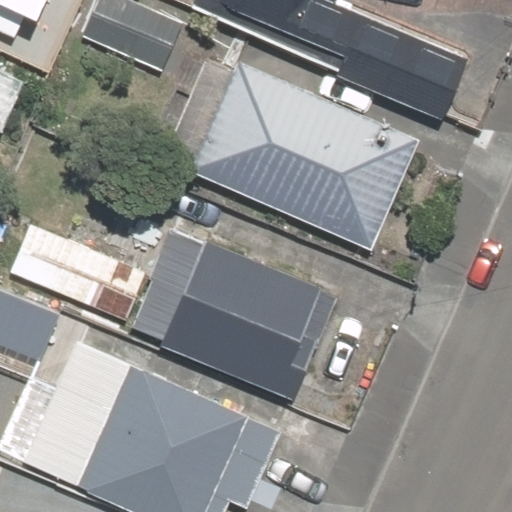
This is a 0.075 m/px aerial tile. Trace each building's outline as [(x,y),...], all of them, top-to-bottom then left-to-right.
[(329,0),(178,0),(174,11),(225,33),(324,75),(430,120),(457,56),(328,2),(329,0)] [(318,90),(324,75),(225,33),(161,183),(353,265),(410,130),(318,90)] [(0,143),(15,150),(30,116),(42,87),(0,69),(0,143)] [(87,140),(30,116),(15,150),(0,185),(0,187),(57,212),(87,140)] [(106,250),(24,215),(0,271),(0,272),(119,323),(114,335),(283,407),(330,295),(123,208),(106,250)] [(58,311),(0,286),(0,354),(34,368),(58,311)] [(64,338),(8,470),(106,511),(204,511),(245,415),(64,338)]
